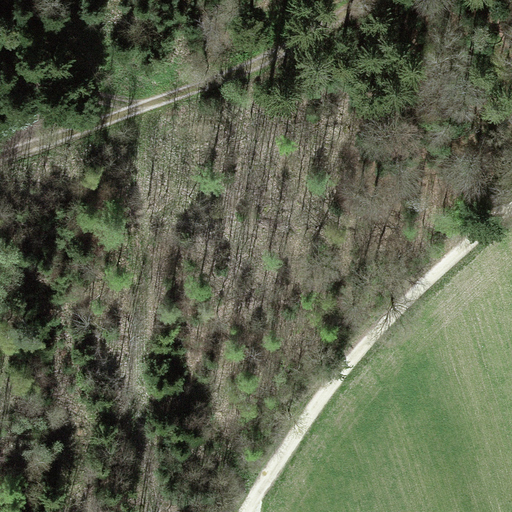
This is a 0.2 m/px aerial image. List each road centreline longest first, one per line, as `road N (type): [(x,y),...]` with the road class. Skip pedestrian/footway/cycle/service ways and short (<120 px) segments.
road 1 (track): [(511,203),(355,353),(244,511)]
road 2 (track): [(0,159),(229,76),(350,0)]
